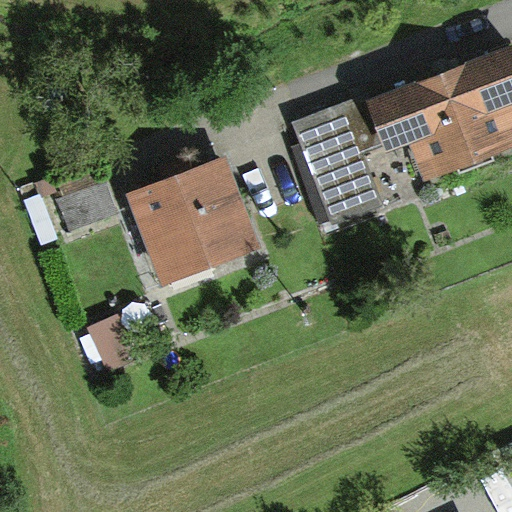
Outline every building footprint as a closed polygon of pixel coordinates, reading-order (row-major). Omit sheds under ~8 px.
[(357,86),(379,141),(407,130),(422,167),(511,132),(511,111),(484,38),(357,86)] [(331,110),(295,124),(329,210),(365,196),(331,110)] [(214,153),(127,183),(152,257),(192,243),(197,257),(244,240),(214,153)] [(96,173),(46,189),(57,223),(107,206),(96,173)] [(73,332),(96,373),(127,355),(104,314),(73,332)]
